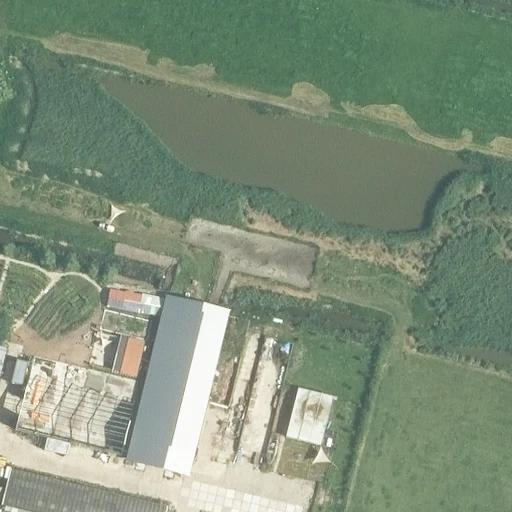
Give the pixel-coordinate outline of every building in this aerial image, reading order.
[(126,459),(183,473),(221,317),(164,303),(126,459)] [(104,311),(99,330),(147,342),(152,322),(104,311)] [(121,458),(139,384),(34,358),(15,432),(121,458)] [(324,444),(335,395),(299,387),(288,436),(324,444)] [(0,511),(165,511),(166,510),(9,472),(5,493),(0,511)]
